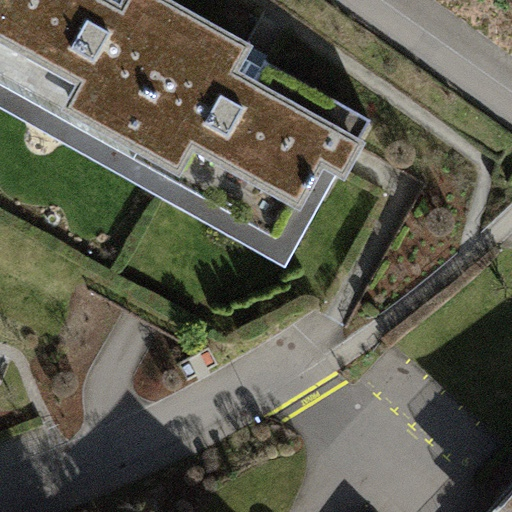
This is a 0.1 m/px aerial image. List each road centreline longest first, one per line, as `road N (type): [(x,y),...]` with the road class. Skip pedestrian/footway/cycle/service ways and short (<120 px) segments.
road 1 (residential): [(0,496),(128,454),(292,375)]
road 2 (residential): [(361,0),(511,111)]
